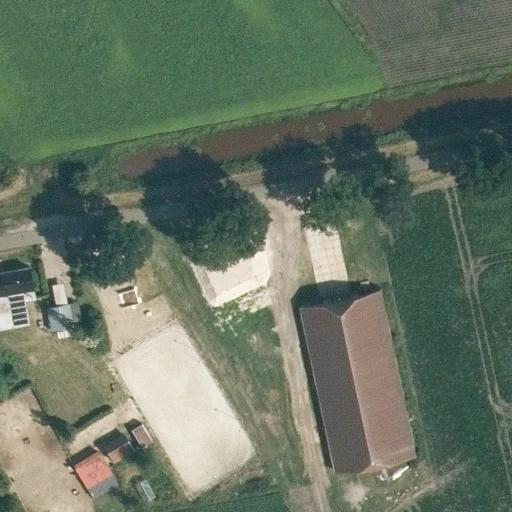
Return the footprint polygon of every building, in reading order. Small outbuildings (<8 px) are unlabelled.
[(30,290),(27,269),(0,273),(0,326),(27,322),(23,298),(33,297),(32,290),(30,290)] [(336,472),(417,455),(381,288),(300,305),(336,472)] [(51,330),(72,326),(68,301),(46,305),(51,330)] [(130,430),(140,447),(150,441),(141,423),(130,430)] [(113,462),(134,450),(123,432),(103,444),(113,462)] [(87,487),(111,473),(97,449),(73,463),(87,487)]
